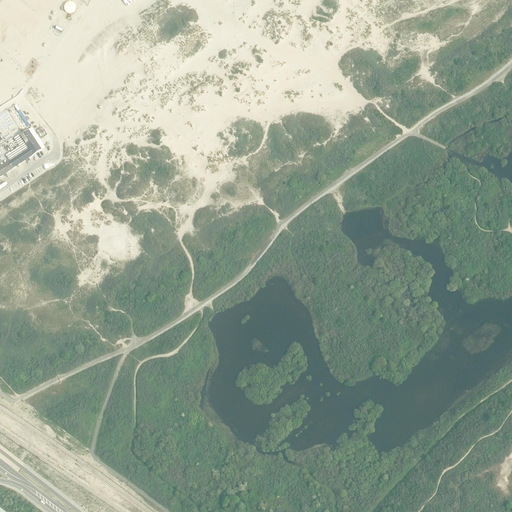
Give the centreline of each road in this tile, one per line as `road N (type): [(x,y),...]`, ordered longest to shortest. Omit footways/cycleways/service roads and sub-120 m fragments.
road 1 (unknown): [(200,303),(198,322),(170,351),(134,370),(130,451),(204,511)]
road 2 (unknown): [(511,409),(443,472),(417,511)]
